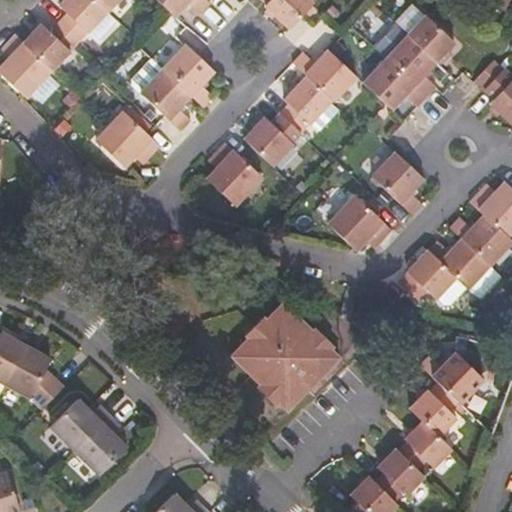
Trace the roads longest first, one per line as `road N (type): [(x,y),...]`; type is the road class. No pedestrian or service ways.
road 1 (residential): [(266,497),(397,363),(402,324),(369,269)]
road 2 (residential): [(369,269),(348,270),(138,211)]
road 3 (residential): [(245,53),(237,96),(138,211)]
road 4 (residential): [(191,425),(69,307)]
road 5 (residential): [(104,219),(0,114)]
road 6 (residential): [(465,176),(369,269)]
road 7 (residential): [(99,511),(191,425)]
road 8 (residential): [(478,141),(455,126),(431,140),(433,168),(465,176)]
